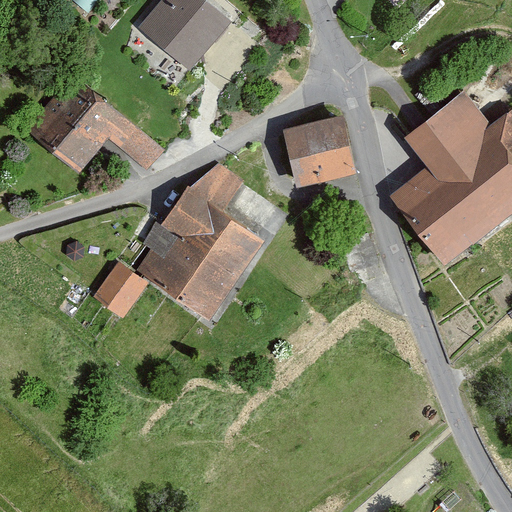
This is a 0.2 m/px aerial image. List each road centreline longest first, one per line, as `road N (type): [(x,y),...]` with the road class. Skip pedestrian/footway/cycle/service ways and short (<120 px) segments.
road 1 (residential): [(315,0),(352,74),(457,419),(510,511)]
road 2 (track): [(0,237),(123,202),(352,74)]
